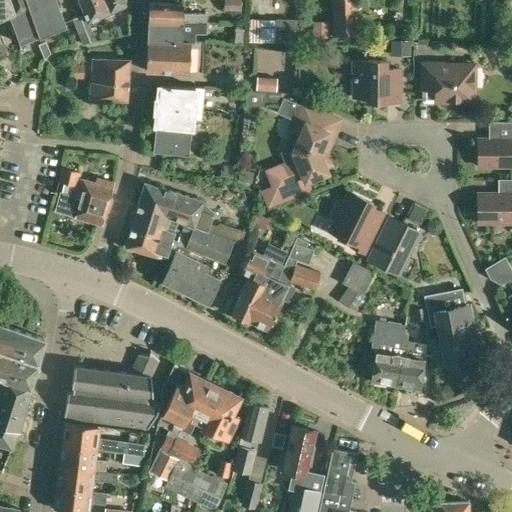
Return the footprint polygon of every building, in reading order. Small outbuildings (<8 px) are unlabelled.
[(0,0),(0,55),(5,53),(1,44),(0,41),(0,16),(8,14),(11,14),(5,0),(0,0)] [(26,0),(5,0),(11,14),(8,14),(12,23),(2,27),(9,46),(19,42),(20,44),(39,36),(26,0)] [(26,0),(39,36),(65,25),(55,0),(26,0)] [(79,0),(88,21),(128,3),(126,0),(79,0)] [(241,10),(240,0),(224,0),(224,10),(241,10)] [(331,0),(332,35),(358,35),(357,0),(331,0)] [(149,18),(148,22),(206,25),(207,13),(181,12),(182,4),(149,2),(149,18)] [(80,17),(72,18),(82,43),(90,42),(80,17)] [(275,42),(277,19),(249,18),(249,41),(275,42)] [(148,22),(147,40),(191,42),(193,42),(193,32),(198,32),(206,33),(206,25),(148,22)] [(391,38),(392,53),(409,53),(408,37),(391,38)] [(191,42),(147,40),(146,70),(190,73),(190,57),(191,42)] [(45,41),(38,44),(44,58),(51,53),(45,41)] [(127,100),(128,86),(129,60),(100,58),(100,59),(93,59),(91,85),(90,97),(90,102),(98,102),(98,98),(127,100)] [(400,100),(400,68),(385,68),(385,60),(353,60),(353,96),(370,96),(370,100),(400,100)] [(421,62),(421,88),(421,98),(423,100),(473,100),(473,64),(443,64),(443,62),(421,62)] [(84,78),(84,64),(71,63),(70,77),(84,78)] [(276,91),(277,77),(257,76),(256,89),(276,91)] [(156,99),(155,106),(165,107),(165,104),(178,105),(178,110),(190,111),(190,108),(202,109),(203,101),(195,100),(196,87),(159,84),(157,99),(156,99)] [(248,90),(229,90),(229,100),(244,100),(243,114),(244,114),(248,90)] [(244,114),(243,114),(243,121),(253,122),(254,109),(264,100),(280,101),(280,92),(248,90),(244,114)] [(269,173),(273,184),(260,189),(268,208),(312,190),(308,180),(327,172),(326,167),(321,157),(323,155),(323,153),(323,150),(328,148),(341,118),(303,102),(302,105),(283,97),(281,101),(276,112),(295,120),(282,151),(287,162),(270,169),(271,172),(269,173)] [(165,107),(155,106),(155,112),(156,112),(154,126),(156,126),(154,151),(188,154),(190,130),(192,130),(193,118),(201,119),(202,109),(190,108),(190,111),(178,110),(178,105),(165,104),(165,107)] [(511,120),(508,121),(508,133),(501,137),(477,137),(477,166),(511,166),(511,120)] [(219,175),(232,177),(233,166),(221,164),(219,175)] [(71,184),(68,194),(60,191),(55,210),(96,221),(102,223),(111,194),(114,183),(96,177),(94,181),(78,177),(80,172),(61,166),(57,180),(63,182),(71,184)] [(251,182),(253,170),(239,168),(238,180),(251,182)] [(511,178),(497,178),(497,192),(477,192),(477,222),(511,222),(511,178)] [(145,182),(131,227),(154,234),(156,226),(175,232),(176,230),(174,229),(177,220),(178,219),(171,217),(172,213),(164,210),(170,190),(145,182)] [(202,200),(170,190),(164,210),(172,213),(171,217),(178,219),(177,220),(194,226),(206,231),(210,220),(212,212),(201,203),(202,200)] [(364,252),(375,229),(366,224),(364,220),(373,203),(348,191),(341,205),(337,203),(331,216),(335,218),(329,230),(353,241),(351,245),(364,252)] [(276,207),(271,209),(270,215),(274,218),(280,216),(281,210),(276,207)] [(397,273),(418,230),(390,216),(368,259),(397,273)] [(210,220),(206,231),(233,239),(240,241),(244,228),(218,220),(217,222),(210,220)] [(154,234),(131,227),(125,246),(167,257),(170,245),(177,247),(186,250),(191,235),(176,230),(175,232),(156,226),(154,234)] [(194,226),(191,235),(186,250),(225,263),(233,239),(206,231),(194,226)] [(186,250),(177,247),(162,280),(208,301),(221,273),(225,263),(186,250)] [(230,313),(249,322),(275,261),(251,249),(248,255),(241,271),(248,275),(230,313)] [(502,284),(511,277),(511,268),(508,261),(505,255),(484,267),(490,278),(502,284)] [(347,287),(341,295),(338,299),(347,305),(351,300),(359,290),(364,293),(375,271),(365,267),(352,260),(342,282),(348,285),(347,287)] [(275,261),(249,322),(250,320),(268,329),(289,285),(277,279),(284,265),(275,261)] [(313,289),(320,271),(295,263),(289,281),(313,289)] [(425,294),(426,301),(431,325),(438,324),(446,365),(479,359),(475,338),(471,339),(468,323),(472,323),(468,303),(465,304),(462,286),(425,294)] [(413,308),(415,320),(425,319),(424,307),(413,308)] [(376,351),(371,381),(396,385),(403,332),(405,324),(375,319),(370,350),(376,351)] [(30,385),(45,338),(0,322),(0,375),(3,376),(3,377),(4,376),(30,385)] [(403,332),(396,385),(419,388),(424,359),(415,358),(417,341),(407,339),(408,333),(403,332)] [(74,364),(74,366),(70,391),(67,391),(63,416),(147,427),(158,403),(148,401),(149,395),(152,395),(151,374),(158,358),(150,350),(149,354),(138,353),(129,372),(124,371),(74,364)] [(160,445),(160,446),(168,450),(175,437),(181,425),(204,378),(192,372),(170,360),(163,376),(166,378),(176,382),(157,421),(169,427),(160,445)] [(0,412),(21,416),(30,385),(4,376),(3,377),(3,376),(0,386),(0,412)] [(204,378),(181,425),(189,429),(196,415),(205,419),(222,387),(204,378)] [(202,426),(205,428),(201,435),(219,444),(223,437),(226,438),(237,416),(231,413),(239,395),(222,387),(205,419),(202,426)] [(234,463),(233,469),(249,473),(250,473),(254,454),(255,448),(249,447),(252,438),(260,440),(268,405),(249,400),(234,463)] [(0,443),(12,447),(21,416),(0,412),(0,443)] [(62,444),(96,448),(123,452),(142,454),(143,454),(144,442),(97,436),(98,426),(65,422),(62,444)] [(285,456),(282,468),(293,471),(289,488),(298,490),(297,496),(296,496),(291,511),(315,511),(324,474),(307,470),(309,462),(310,462),(311,461),(309,460),(316,432),(317,432),(318,430),(290,424),(290,426),(292,426),(285,455),(283,454),(283,456),(285,456)] [(272,446),(283,448),(285,435),(275,433),(272,446)] [(179,457),(166,485),(188,496),(199,470),(189,466),(198,447),(175,437),(168,450),(179,457)] [(62,444),(60,465),(105,471),(106,460),(94,458),(96,448),(62,444)] [(168,450),(160,446),(150,469),(166,477),(163,484),(166,485),(179,457),(168,450)] [(355,511),(356,509),(349,507),(352,495),(356,480),(352,479),(358,452),(333,446),(318,511),(320,511),(355,511)] [(142,454),(123,452),(122,462),(141,465),(142,454)] [(227,476),(231,462),(219,459),(216,473),(227,476)] [(60,465),(57,486),(90,490),(92,479),(115,482),(117,472),(105,471),(60,465)] [(199,470),(188,496),(214,509),(225,484),(199,470)] [(240,505),(255,509),(262,484),(261,483),(260,483),(247,480),(243,496),(240,505)] [(105,492),(90,490),(57,486),(54,508),(88,511),(89,501),(104,503),(105,492)] [(468,511),(468,501),(433,502),(433,511),(468,511)]
